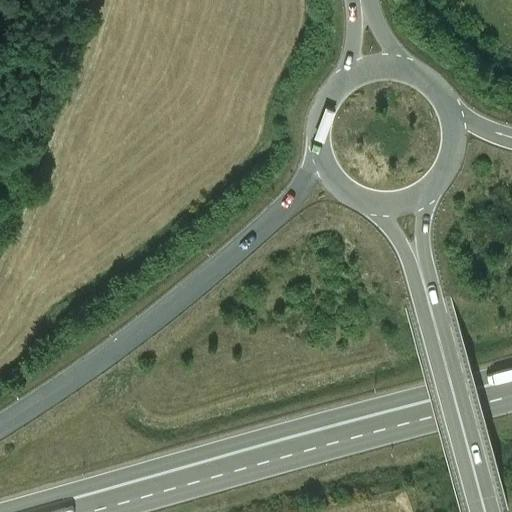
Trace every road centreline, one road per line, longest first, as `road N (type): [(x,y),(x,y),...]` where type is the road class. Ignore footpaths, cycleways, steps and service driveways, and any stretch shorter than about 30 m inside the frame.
road 1 (trunk): [(511,373),(2,511)]
road 2 (trunk): [(315,149),(299,185),(176,304),(0,425)]
road 3 (trunk): [(94,511),(494,400)]
road 4 (trunk): [(498,511),(424,239),(427,186)]
road 5 (trunk): [(374,201),(401,239),(422,298),(478,511)]
